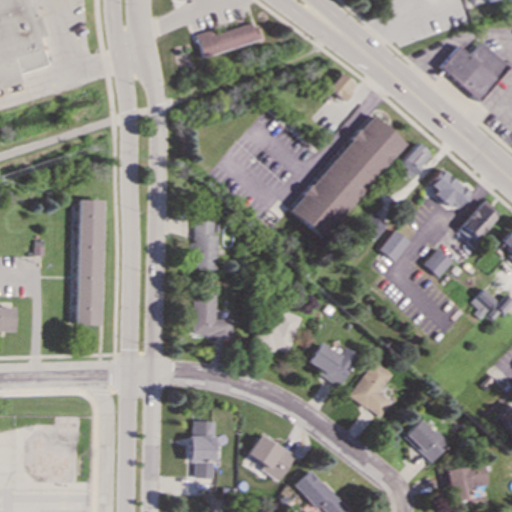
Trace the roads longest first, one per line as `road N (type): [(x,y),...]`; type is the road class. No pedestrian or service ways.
road 1 (tertiary): [(149,511),(157,135),(140,0)]
road 2 (tertiary): [(111,0),(127,115),(124,511)]
road 3 (residential): [(0,378),(173,374),(253,391),(321,429),(391,485),(400,511)]
road 4 (primary): [(342,37),(511,182)]
road 5 (residential): [(86,375),(106,411),(104,511)]
